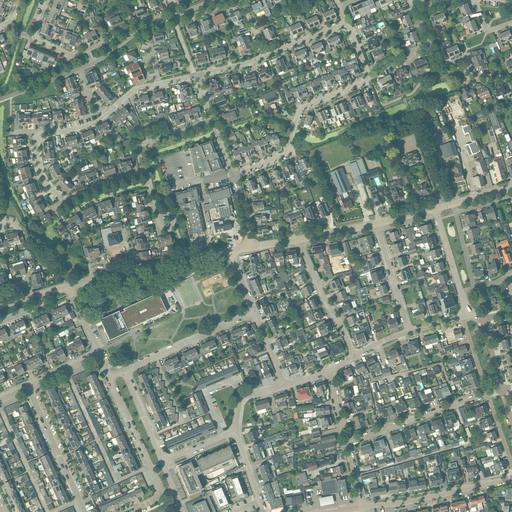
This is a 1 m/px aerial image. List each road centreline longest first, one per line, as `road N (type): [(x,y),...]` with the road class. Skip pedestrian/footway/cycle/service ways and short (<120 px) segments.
road 1 (residential): [(232,175),(283,154),(301,107),(363,82),(366,69)]
road 2 (tertiary): [(68,286),(229,251)]
road 3 (residential): [(38,135),(39,171),(64,200),(141,170)]
road 4 (residential): [(361,506),(511,478)]
road 5 (residential): [(346,442),(487,393)]
road 6 (residential): [(123,371),(254,312)]
road 7 (residential): [(86,511),(27,387)]
road 8 (residential): [(165,495),(110,377)]
road 9 (residential): [(355,356),(298,240)]
